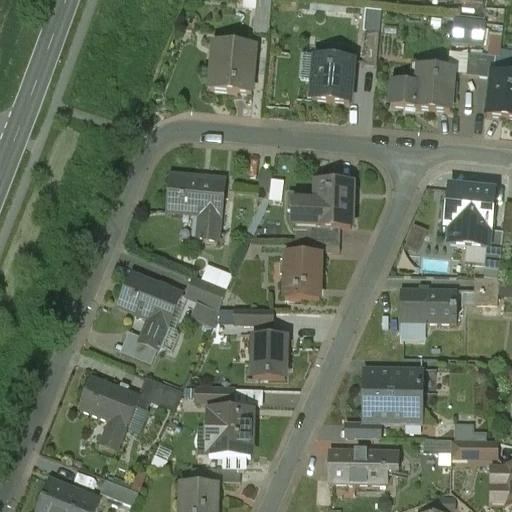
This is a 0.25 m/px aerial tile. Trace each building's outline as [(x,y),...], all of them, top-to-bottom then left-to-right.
[(270,14),(255,12),(252,40),(267,41),(270,14)] [(484,48),(486,22),(453,20),(451,46),(484,48)] [(157,32),(137,24),(124,59),(143,66),(157,32)] [(379,36),(365,35),(362,67),(376,69),(379,36)] [(255,50),(214,46),(209,95),(250,99),(255,50)] [(495,61),(466,58),(464,80),(491,83),(492,78),(493,78),(495,61)] [(353,65),(315,62),(311,104),(349,107),(351,92),(352,92),(353,79),(352,78),(353,65)] [(454,74),(418,71),(416,88),(415,113),(450,117),(451,101),(453,101),(454,87),(453,86),(454,74)] [(511,80),(493,78),(492,78),(491,83),(490,92),(489,92),(487,105),(488,105),(486,121),(511,123),(511,80)] [(416,88),(393,86),(391,111),(415,113),(416,88)] [(272,175),(260,173),(256,202),(268,204),(270,199),(272,175)] [(224,184),(170,179),(167,214),(200,218),(198,243),(216,245),(219,219),(220,220),(224,184)] [(352,189),(317,188),(316,207),(315,230),(315,231),(340,232),(350,232),(352,189)] [(491,198),(467,195),(467,194),(450,192),(446,230),(488,234),(489,234),(493,196),(492,196),(491,198)] [(316,207),(296,206),(295,230),(308,230),(315,230),(316,207)] [(511,207),(505,207),(502,236),(503,236),(511,237),(511,207)] [(315,230),(308,230),(308,243),(340,243),(340,232),(315,231),(315,230)] [(489,234),(488,234),(484,273),(499,274),(503,236),(502,236),(489,234)] [(340,243),(308,243),(307,256),(339,257),(340,243)] [(320,260),(286,259),(285,302),(319,303),(320,260)] [(231,280),(207,270),(201,285),(193,282),(186,300),(218,313),(231,280)] [(181,298),(132,278),(118,311),(149,324),(139,347),(157,354),(158,351),(171,356),(178,339),(178,338),(176,335),(168,331),(181,298)] [(498,283),(474,282),(474,296),(482,296),(481,308),(497,308),(498,283)] [(457,294),(400,293),(399,327),(456,328),(457,294)] [(206,314),(196,310),(191,323),(200,327),(206,314)] [(271,314),(235,314),(235,327),(271,328),(271,314)] [(285,342),(253,342),(252,382),(284,382),(285,342)] [(422,374),(364,374),(363,427),(379,427),(421,428),(422,374)] [(140,400),(91,380),(77,414),(108,426),(99,449),(117,456),(126,433),(127,433),(140,400)] [(232,393),(197,393),(196,408),(232,409),(232,393)] [(251,419),(224,419),(223,461),(250,461),(251,419)] [(363,427),(362,427),(362,443),(379,443),(379,427),(363,427)] [(437,446),(424,446),(424,456),(423,456),(450,457),(451,445),(437,445),(437,446)] [(495,446),(451,445),(450,457),(450,459),(494,460),(495,446)] [(398,456),(329,454),(329,489),(386,490),(387,472),(397,472),(398,456)] [(500,470),(493,471),(492,506),(506,506),(507,469),(500,469),(500,470)] [(240,473),(215,473),(215,486),(239,487),(240,473)] [(138,497),(105,484),(100,498),(132,511),(138,497)] [(96,511),(99,505),(49,485),(38,511),(96,511)] [(215,511),(216,489),(181,489),(180,511),(215,511)]
